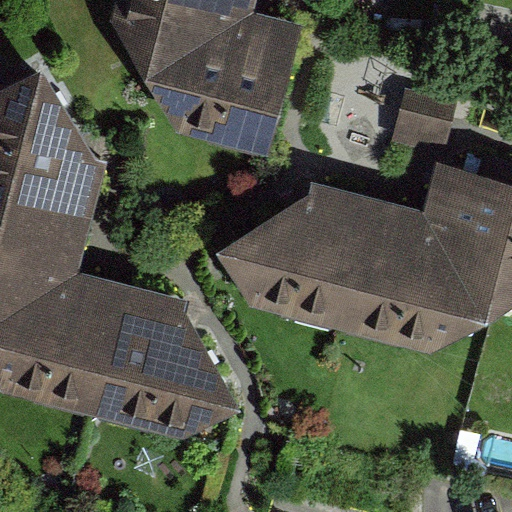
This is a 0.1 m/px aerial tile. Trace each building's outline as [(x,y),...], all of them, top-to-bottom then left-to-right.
[(254,2),(254,0),(114,0),(112,9),(145,61),(254,2)] [(304,15),(254,2),(145,61),(179,122),(269,146),(304,15)] [(0,77),(0,188),(93,213),(109,150),(97,147),(43,50),(0,77)] [(408,85),(394,136),(447,150),(460,99),(408,85)] [(511,170),(437,150),(424,200),(489,307),(511,294),(511,170)] [(252,295),(342,319),(377,188),(314,171),(311,181),(219,233),(252,295)] [(0,305),(81,261),(93,213),(0,188),(0,305)] [(424,200),(377,188),(342,319),(433,343),(489,307),(424,200)] [(0,374),(4,381),(94,405),(129,273),(81,261),(0,305),(0,374)] [(190,289),(129,273),(94,405),(184,429),(242,390),(187,301),(190,289)]
